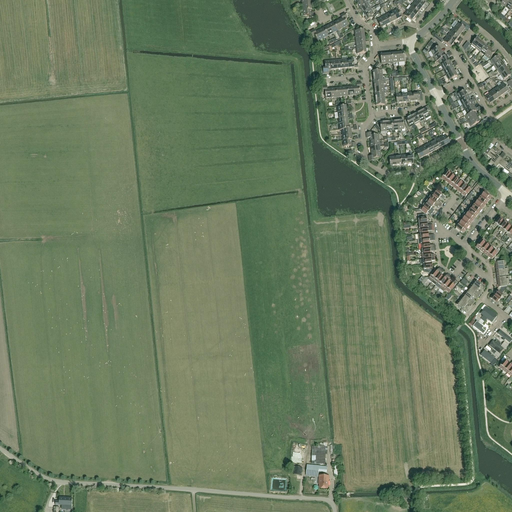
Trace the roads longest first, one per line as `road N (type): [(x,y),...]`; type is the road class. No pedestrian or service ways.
road 1 (unclassified): [(334,511),(324,499),(52,481),(0,448)]
road 2 (residential): [(369,115),(364,152),(384,175),(418,171),(461,144)]
